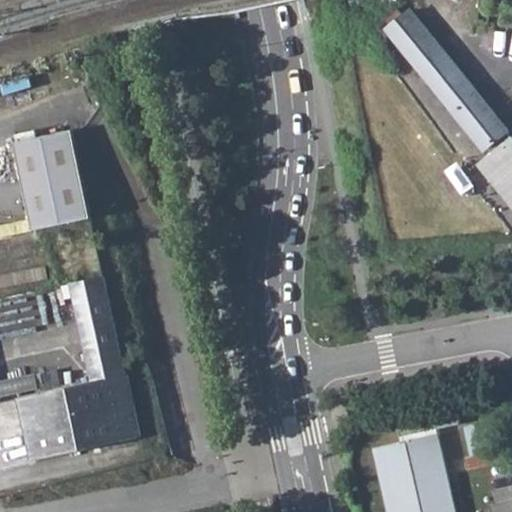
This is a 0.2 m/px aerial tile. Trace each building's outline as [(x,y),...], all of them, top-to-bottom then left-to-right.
[(388,28),(485,149),(509,130),(412,9),(388,28)] [(15,141),(35,229),(93,216),(74,128),(15,141)] [(511,136),(478,164),(511,205),(511,136)] [(80,352),(120,344),(105,275),(66,284),(80,352)] [(87,381),(24,395),(37,459),(140,437),(120,344),(80,352),(87,381)] [(456,511),(439,432),(379,446),(393,511),(456,511)]
